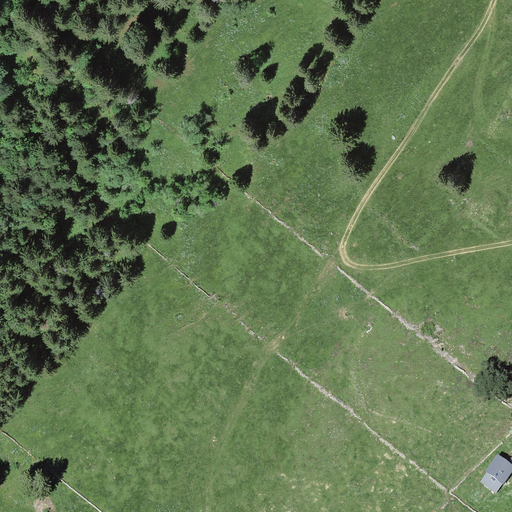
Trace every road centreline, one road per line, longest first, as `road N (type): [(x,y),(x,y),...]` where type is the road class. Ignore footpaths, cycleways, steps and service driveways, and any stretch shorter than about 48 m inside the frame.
road 1 (track): [(511,243),(386,268),(353,265),(341,252),(496,0)]
road 2 (track): [(341,252),(253,380),(212,473),(209,511)]
